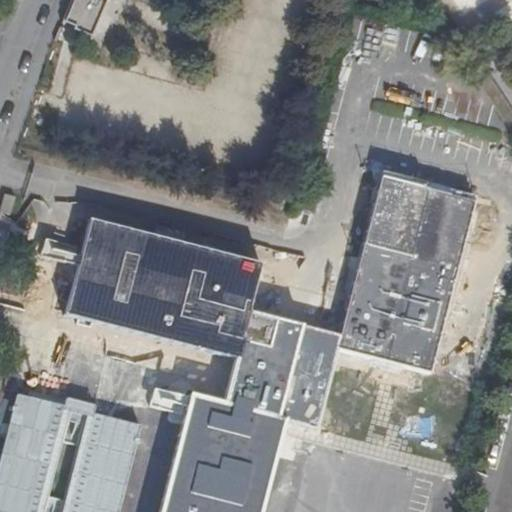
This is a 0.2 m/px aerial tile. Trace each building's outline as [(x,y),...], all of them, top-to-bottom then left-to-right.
[(91,35),(105,0),(71,0),(63,21),(91,35)] [(348,44),(404,47),(406,21),(350,18),(348,44)] [(355,91),(383,90),(382,77),(355,78),(355,91)] [(95,207),(90,223),(70,300),(241,343),(230,391),(197,383),(163,511),(260,511),(288,404),(320,412),(341,331),(434,354),(476,180),(385,158),(344,317),(254,294),(259,275),(266,249),(95,207)] [(10,233),(0,230),(0,260),(2,261),(10,233)] [(143,407),(175,414),(178,397),(147,389),(143,407)] [(115,511),(135,420),(6,393),(0,422),(0,511),(115,511)] [(423,494),(403,493),(402,511),(426,511),(428,483),(423,483),(423,494)]
